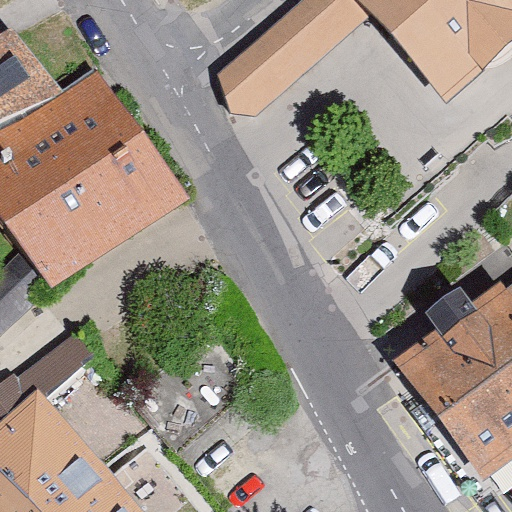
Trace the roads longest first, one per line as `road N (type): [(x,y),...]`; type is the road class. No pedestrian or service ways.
road 1 (residential): [(406,511),(165,72)]
road 2 (residential): [(165,72),(268,0)]
